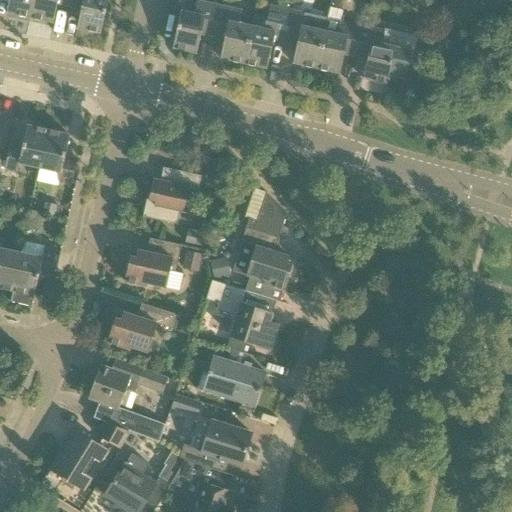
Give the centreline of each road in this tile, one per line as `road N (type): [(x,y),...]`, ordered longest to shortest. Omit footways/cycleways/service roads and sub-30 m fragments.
road 1 (residential): [(511,205),(126,91)]
road 2 (residential): [(65,349),(126,91)]
road 3 (residential): [(275,511),(285,449),(343,264)]
road 4 (residential): [(0,487),(35,429),(65,349)]
road 5 (residential): [(126,91),(0,62)]
